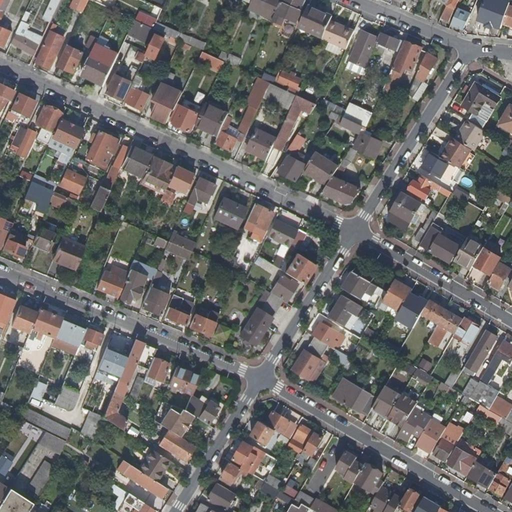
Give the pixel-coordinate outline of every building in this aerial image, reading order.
[(3,0),(1,5),(0,7),(0,44),(5,47),(12,32),(0,26),(0,21),(9,0),(3,0)] [(52,0),(44,18),(50,21),(59,1),(56,0),(52,0)] [(73,0),(70,7),(83,13),(88,0),(73,0)] [(248,8),(272,19),(280,0),(251,0),(251,3),(248,8)] [(304,0),(280,0),(272,19),(272,20),(281,24),(284,17),(295,22),(304,0)] [(448,0),(447,5),(454,8),(457,0),(448,0)] [(476,0),(470,14),(478,17),(485,2),(480,0),(476,0)] [(477,20),(500,29),(502,24),(508,8),(485,0),(485,2),(478,17),(477,20)] [(502,24),(511,27),(511,0),(510,0),(508,8),(502,24)] [(152,11),(160,14),(162,9),(154,5),(152,11)] [(327,14),(307,5),(298,27),(309,32),(322,37),(330,20),(332,16),(327,14)] [(448,22),(454,8),(447,5),(440,19),(448,22)] [(450,25),(462,30),(469,13),(457,8),(450,25)] [(30,13),(26,11),(16,34),(19,35),(13,45),(34,56),(43,36),(28,29),(30,24),(26,22),(30,13)] [(137,13),(134,19),(146,24),(148,18),(137,13)] [(128,34),(151,44),(156,34),(157,31),(153,29),(135,20),(128,34)] [(321,39),(346,49),(353,32),(337,25),(338,24),(330,20),(322,37),(321,39)] [(337,25),(353,32),(355,28),(339,21),(338,24),(337,25)] [(180,34),(156,24),(153,29),(157,31),(169,36),(177,40),(180,34)] [(349,61),(365,68),(378,38),(362,31),(349,61)] [(395,51),(399,41),(381,33),(377,43),(395,51)] [(45,45),(36,63),(51,70),(64,41),(48,34),(44,44),(45,45)] [(164,38),(156,34),(151,44),(146,55),(155,59),(164,38)] [(182,34),(179,41),(201,51),(204,44),(182,34)] [(86,48),(92,51),(95,44),(98,39),(92,36),(86,48)] [(167,40),(177,45),(179,41),(177,40),(169,36),(167,40)] [(421,48),(404,41),(394,65),(388,78),(380,96),(389,100),(404,67),(412,70),(421,48)] [(36,63),(45,45),(44,44),(35,62),(36,63)] [(118,55),(95,44),(92,51),(81,74),(104,85),(118,55)] [(83,52),(67,45),(66,48),(58,66),(73,73),(83,52)] [(221,52),(218,59),(225,62),(228,55),(221,52)] [(437,58),(427,52),(408,94),(413,97),(437,58)] [(229,55),(226,62),(237,67),(240,60),(229,55)] [(378,74),(388,78),(394,65),(383,60),(378,74)] [(300,79),(279,69),(272,84),(275,85),(278,80),(289,85),(287,91),(297,95),(299,91),(300,88),(297,87),(300,79)] [(174,76),(165,71),(152,99),(158,101),(151,115),(167,122),(173,109),(175,110),(178,104),(183,93),(169,87),(174,76)] [(132,82),(115,75),(107,92),(113,95),(118,97),(123,100),(132,82)] [(142,78),(136,75),(132,84),(138,86),(142,78)] [(245,120),(240,131),(241,131),(246,134),(264,95),(270,83),(259,78),(247,104),(250,105),(244,120),(245,120)] [(278,80),(275,85),(287,91),(289,85),(278,80)] [(264,95),(292,108),(298,96),(297,95),(287,91),(275,85),(272,84),(270,83),(264,95)] [(477,83),(463,105),(478,114),(486,102),(495,108),(501,98),(499,97),(477,83)] [(0,99),(1,97),(9,100),(13,91),(0,84),(0,99)] [(148,94),(131,86),(124,102),(141,110),(148,94)] [(312,97),(299,91),(297,95),(298,96),(310,101),(312,97)] [(35,101),(18,93),(11,107),(29,115),(35,101)] [(300,109),(311,113),(316,104),(310,101),(298,96),(292,108),(278,138),(274,146),(281,149),(300,109)] [(487,120),(495,108),(486,102),(478,114),(487,120)] [(228,113),(206,103),(196,125),(204,129),(205,127),(219,133),(228,113)] [(199,114),(178,104),(175,110),(171,119),(174,121),(173,123),(191,131),(199,114)] [(329,104),(327,109),(331,111),(339,115),(341,109),(329,104)] [(511,131),(511,104),(510,104),(499,123),(511,131)] [(36,138),(48,143),(59,119),(60,116),(62,114),(44,105),(35,125),(41,127),(36,138)] [(329,118),(336,121),(339,115),(331,111),(329,118)] [(334,123),(340,125),(344,117),(343,117),(339,115),(336,121),(334,123)] [(83,127),(60,116),(59,119),(82,130),(83,127)] [(344,117),(340,125),(358,134),(361,129),(362,126),(344,117)] [(75,145),(82,130),(59,119),(48,143),(57,148),(59,143),(62,144),(64,141),(67,142),(75,145)] [(463,128),(456,139),(471,149),(473,150),(485,131),(466,119),(462,127),(463,128)] [(232,150),(237,138),(225,133),(228,126),(230,122),(226,120),(215,143),(232,150)] [(19,146),(28,128),(21,125),(12,143),(19,146)] [(400,127),(395,125),(389,138),(394,140),(400,127)] [(225,133),(237,138),(241,131),(240,131),(228,126),(225,133)] [(205,127),(204,129),(218,135),(219,133),(205,127)] [(462,127),(454,138),(456,139),(463,128),(462,127)] [(36,132),(28,128),(19,146),(16,153),(22,155),(24,150),(27,151),(36,132)] [(247,149),(269,159),(274,146),(278,138),(257,128),(247,149)] [(90,162),(94,164),(107,135),(98,131),(96,136),(92,134),(89,142),(92,144),(86,158),(91,160),(90,162)] [(241,131),(237,138),(243,141),(246,134),(241,131)] [(360,133),(352,149),(358,151),(374,159),(381,142),(369,137),(363,134),(360,133)] [(302,137),(297,134),(289,148),(294,150),(302,137)] [(116,139),(107,135),(94,164),(105,169),(106,167),(104,166),(110,152),(114,153),(117,146),(114,144),(116,139)] [(119,153),(121,154),(125,156),(130,146),(133,138),(127,136),(119,153)] [(452,137),(440,156),(449,162),(459,168),(471,149),(456,139),(454,138),(452,137)] [(120,167),(143,177),(153,156),(130,146),(125,156),(121,165),(120,167)] [(351,162),(358,151),(352,149),(351,148),(345,158),(351,162)] [(323,151),(320,156),(336,165),(337,163),(331,159),(332,156),(323,151)] [(320,156),(315,152),(305,169),(314,175),(328,184),(333,177),(335,174),(339,167),(336,165),(320,156)] [(440,176),(449,162),(440,156),(432,152),(423,166),(440,176)] [(297,158),(289,154),(278,172),(296,181),(306,163),(301,161),(304,155),(299,153),(297,158)] [(117,163),(121,165),(125,156),(121,154),(117,163)] [(141,181),(163,192),(165,189),(174,170),(168,168),(170,164),(153,156),(143,177),(141,181)] [(345,168),(347,169),(351,162),(345,158),(340,165),(345,168)] [(345,168),(340,165),(339,167),(335,174),(337,175),(339,173),(341,174),(345,168)] [(98,190),(85,184),(77,201),(99,211),(119,169),(112,166),(103,184),(101,183),(98,190)] [(176,167),(167,185),(184,193),(192,174),(176,167)] [(59,186),(78,194),(85,178),(66,170),(59,186)] [(409,189),(424,197),(426,198),(431,190),(430,189),(432,187),(448,196),(451,192),(421,174),(417,181),(414,180),(409,189)] [(312,177),(327,187),(328,184),(314,175),(312,177)] [(360,190),(333,177),(328,184),(327,187),(322,193),(346,204),(350,205),(360,190)] [(193,205),(196,199),(198,193),(210,198),(215,186),(199,178),(195,187),(194,187),(186,205),(188,206),(189,204),(193,205)] [(35,210),(44,213),(49,202),(54,191),(31,181),(24,198),(38,204),(35,210)] [(465,202),(469,194),(455,188),(451,196),(465,202)] [(172,192),(165,189),(163,192),(160,201),(167,204),(172,192)] [(409,189),(406,193),(421,202),(424,197),(409,189)] [(503,199),(510,203),(511,199),(511,198),(496,189),(493,196),(502,201),(503,199)] [(49,202),(72,212),(77,201),(54,191),(49,202)] [(420,205),(421,202),(406,193),(403,191),(392,211),(393,211),(388,219),(405,230),(410,222),(415,224),(421,213),(417,210),(420,205)] [(198,193),(196,199),(207,203),(210,198),(198,193)] [(246,208),(223,198),(214,218),(237,229),(246,208)] [(269,211),(255,204),(246,221),(255,225),(255,227),(265,232),(271,219),(266,217),(269,211)] [(414,239),(421,243),(435,219),(439,212),(434,209),(422,229),(421,228),(414,239)] [(4,239),(6,240),(10,231),(13,224),(0,218),(0,248),(0,249),(4,239)] [(27,238),(33,241),(39,226),(41,221),(35,218),(27,238)] [(445,225),(435,219),(421,243),(420,245),(450,262),(460,245),(448,239),(447,240),(439,235),(445,225)] [(297,230),(275,220),(267,237),(289,247),(290,245),(297,230)] [(56,233),(39,226),(33,241),(32,243),(49,250),(56,233)] [(306,232),(298,229),(297,230),(290,245),(297,248),(298,249),(303,251),(305,247),(300,245),(306,232)] [(18,235),(10,231),(6,240),(7,240),(3,250),(21,258),(25,247),(20,245),(21,243),(16,241),(18,235)] [(177,233),(173,231),(168,242),(192,252),(195,244),(176,235),(177,233)] [(66,265),(75,269),(85,247),(62,237),(53,257),(67,263),(66,265)] [(164,244),(167,245),(168,242),(157,237),(154,244),(163,248),(164,244)] [(455,259),(472,269),(484,247),(468,237),(455,259)] [(192,252),(168,242),(167,245),(165,249),(189,259),(192,252)] [(475,265),(491,274),(501,257),(485,248),(475,265)] [(290,264),(283,260),(279,268),(279,269),(303,283),(315,264),(296,253),(290,264)] [(272,264),(279,268),(283,260),(283,259),(278,255),(272,264)] [(511,269),(499,262),(492,274),(494,275),(489,283),(500,289),(511,269)] [(96,288),(118,297),(124,282),(125,279),(114,275),(117,268),(111,266),(109,272),(104,270),(96,288)] [(145,276),(130,269),(125,279),(124,282),(126,283),(120,298),(129,302),(132,296),(136,298),(145,276)] [(471,269),(468,281),(478,283),(481,271),(471,269)] [(373,292),(377,286),(352,271),(342,287),(361,299),(365,292),(371,295),(373,292)] [(297,283),(281,274),(270,291),(286,301),(290,295),(292,292),(297,283)] [(382,301),(399,311),(412,290),(395,279),(387,292),(384,299),(382,301)] [(169,295),(157,290),(156,293),(154,291),(155,289),(158,282),(153,280),(150,287),(141,307),(160,315),(169,295)] [(373,292),(384,299),(387,292),(377,286),(373,292)] [(266,327),(282,300),(268,291),(251,318),(266,327)] [(395,323),(411,332),(416,323),(408,319),(421,295),(414,291),(395,323)] [(0,300),(2,295),(0,294),(0,320),(6,323),(11,311),(0,306),(0,300)] [(168,307),(164,317),(185,325),(189,316),(177,311),(182,299),(183,299),(173,295),(168,307)] [(330,315),(345,324),(351,313),(356,316),(362,306),(343,295),(330,315)] [(177,311),(189,316),(194,304),(182,299),(177,311)] [(421,314),(438,324),(447,309),(430,299),(421,314)] [(12,325),(29,332),(31,328),(37,313),(20,305),(12,325)] [(43,333),(54,338),(55,336),(61,320),(62,318),(39,308),(37,313),(31,328),(38,331),(36,337),(40,339),(43,333)] [(447,329),(455,333),(463,319),(447,309),(438,324),(436,327),(428,341),(437,346),(447,329)] [(190,327),(211,336),(217,321),(219,314),(210,311),(207,319),(195,314),(190,327)] [(356,316),(351,313),(345,324),(350,327),(357,316),(356,316)] [(438,324),(421,314),(419,317),(436,327),(438,324)] [(480,326),(464,317),(463,319),(455,333),(454,335),(469,344),(480,326)] [(255,345),(266,327),(251,318),(240,336),(255,345)] [(55,336),(78,346),(81,337),(84,329),(61,320),(55,336)] [(334,339),(339,332),(320,321),(312,335),(314,337),(328,345),(333,347),(337,340),(334,339)] [(225,340),(229,328),(216,323),(212,335),(225,340)] [(103,335),(85,327),(84,329),(81,337),(87,340),(84,346),(92,349),(93,345),(96,346),(97,344),(99,345),(103,335)] [(372,333),(366,329),(362,336),(369,339),(372,333)] [(497,336),(486,330),(463,369),(474,375),(497,336)] [(78,346),(55,336),(54,338),(51,345),(74,355),(78,346)] [(320,359),(328,345),(314,337),(306,350),(305,350),(292,370),(308,379),(312,373),(316,375),(325,362),(320,359)] [(401,348),(384,338),(379,346),(397,356),(401,348)] [(138,372),(146,375),(153,358),(157,348),(134,339),(127,355),(122,368),(118,378),(117,381),(102,416),(102,417),(123,431),(127,420),(119,415),(116,412),(136,365),(140,367),(138,372)] [(511,362),(511,344),(504,340),(478,382),(469,398),(472,400),(480,404),(488,409),(493,401),(499,391),(489,385),(505,359),(511,363),(511,362)] [(122,368),(127,355),(106,346),(96,369),(118,378),(122,368)] [(336,349),(331,357),(343,364),(348,357),(336,349)] [(170,364),(153,358),(146,375),(144,379),(143,381),(153,386),(156,380),(162,382),(170,364)] [(428,371),(432,364),(422,358),(418,366),(428,371)] [(169,385),(178,389),(192,394),(199,376),(176,367),(169,385)] [(425,384),(427,385),(432,376),(430,375),(417,368),(404,390),(411,393),(409,396),(412,398),(414,395),(417,397),(425,384)] [(455,368),(446,384),(449,386),(452,388),(461,372),(455,368)] [(118,378),(96,369),(95,372),(117,381),(118,378)] [(312,382),(316,375),(312,373),(308,379),(312,382)] [(127,402),(133,405),(143,381),(144,379),(138,377),(127,402)] [(362,410),(368,414),(372,407),(378,397),(345,378),(334,397),(361,412),(362,410)] [(471,378),(462,394),(465,395),(469,398),(478,382),(471,378)] [(47,386),(36,381),(31,394),(42,398),(47,386)] [(439,387),(446,392),(449,386),(446,384),(442,382),(439,387)] [(385,386),(401,395),(403,392),(387,383),(385,386)] [(386,415),(388,416),(401,395),(385,386),(378,397),(372,407),(380,412),(386,415)] [(76,399),(58,392),(53,403),(68,409),(73,406),(76,399)] [(206,406),(190,397),(185,410),(185,411),(191,415),(207,424),(218,406),(209,401),(206,406)] [(187,420),(191,415),(185,411),(185,410),(162,401),(154,420),(169,430),(178,415),(187,420)] [(508,410),(493,401),(488,409),(490,410),(501,417),(506,419),(511,411),(511,408),(511,405),(508,410)] [(486,417),(490,410),(488,409),(480,404),(476,411),(486,417)] [(65,441),(71,428),(48,416),(26,405),(20,419),(23,420),(43,430),(45,431),(65,441)] [(432,417),(414,407),(409,416),(400,432),(398,435),(408,440),(414,431),(421,435),(431,418),(432,417)] [(102,417),(102,416),(89,411),(80,433),(92,441),(102,417)] [(273,411),(265,424),(276,430),(290,438),(293,433),(286,429),(291,421),(273,411)] [(394,429),(400,432),(409,416),(404,412),(401,418),(400,418),(394,429)] [(505,430),(511,434),(511,422),(506,419),(501,417),(494,429),(503,434),(505,430)] [(446,427),(431,418),(421,435),(415,445),(431,454),(431,452),(446,427)] [(267,445),(276,430),(265,424),(260,420),(251,436),(267,445)] [(301,444),(304,445),(312,431),(301,424),(292,439),(301,444)] [(461,425),(458,429),(452,440),(449,438),(455,427),(448,424),(446,427),(431,452),(446,461),(455,446),(458,441),(466,428),(461,425)] [(130,426),(126,432),(136,437),(139,431),(130,426)] [(458,429),(455,427),(449,438),(452,440),(458,429)] [(186,461),(195,446),(170,430),(160,446),(186,461)] [(38,443),(60,454),(61,451),(65,441),(45,431),(38,443)] [(322,436),(314,431),(305,446),(301,453),(297,460),(296,462),(303,466),(308,456),(311,457),(322,436)] [(241,467),(248,471),(257,456),(261,458),(265,452),(254,446),(253,447),(244,441),(240,448),(238,452),(234,459),(232,462),(241,467)] [(469,455),(472,449),(458,441),(455,446),(458,448),(469,455)] [(305,446),(304,445),(301,444),(297,451),(298,452),(301,453),(305,446)] [(458,448),(455,446),(446,461),(449,463),(458,448)] [(460,470),(469,455),(458,448),(449,463),(448,464),(460,470)] [(152,449),(139,470),(157,481),(170,460),(152,449)] [(480,454),(472,449),(469,455),(460,470),(468,475),(476,461),(480,454)] [(357,456),(354,454),(349,452),(346,450),(337,467),(346,473),(344,476),(354,482),(355,481),(364,465),(355,460),(357,456)] [(261,458),(274,465),(277,460),(265,452),(261,458)] [(12,462),(1,454),(0,456),(0,471),(4,474),(12,462)] [(511,461),(511,457),(508,455),(503,463),(509,467),(511,461)] [(252,473),(261,458),(257,456),(248,471),(252,473)] [(305,468),(311,471),(317,461),(311,457),(305,468)] [(27,488),(38,495),(51,473),(55,466),(44,460),(27,488)] [(161,497),(167,488),(157,481),(139,470),(123,460),(121,464),(122,465),(119,471),(161,497)] [(497,474),(476,461),(468,475),(489,488),(497,474)] [(246,474),(248,471),(241,467),(232,462),(231,462),(222,478),(232,484),(233,481),(236,482),(242,472),(246,474)] [(371,491),(376,493),(380,486),(379,485),(380,482),(377,480),(382,472),(366,462),(364,465),(355,481),(371,491)] [(511,477),(511,475),(506,472),(509,467),(503,463),(497,474),(489,488),(502,495),(511,480),(511,477)] [(269,474),(284,483),(287,477),(273,468),(269,474)] [(284,483),(269,474),(265,481),(280,490),(284,483)] [(1,491),(6,494),(9,488),(14,481),(9,478),(1,490),(1,491)] [(254,486),(260,490),(265,481),(259,478),(254,486)] [(260,490),(275,498),(280,490),(265,481),(260,490)] [(227,510),(236,493),(218,482),(208,499),(227,510)] [(285,484),(281,491),(294,498),(297,491),(285,484)] [(403,498),(399,495),(382,485),(370,505),(382,511),(394,511),(396,509),(398,506),(403,498)] [(417,492),(409,487),(405,494),(403,498),(398,506),(401,508),(402,506),(410,510),(411,509),(415,511),(422,500),(417,497),(418,496),(416,495),(417,492)] [(0,503),(0,511),(27,511),(32,504),(33,503),(9,488),(6,494),(2,500),(0,503)] [(116,509),(117,510),(128,493),(123,489),(114,502),(116,509)] [(315,499),(300,490),(295,498),(298,500),(302,502),(310,507),(315,499)] [(128,493),(117,510),(120,511),(151,511),(153,509),(128,493)] [(428,511),(434,502),(424,496),(422,500),(415,511),(414,511),(428,511)] [(317,498),(311,508),(318,511),(336,511),(337,510),(317,498)] [(219,511),(202,502),(196,511),(219,511)] [(307,511),(308,511),(310,507),(302,502),(299,507),(295,504),(293,503),(287,511),(307,511)] [(253,511),(257,506),(252,503),(248,511),(246,511),(253,511)]
